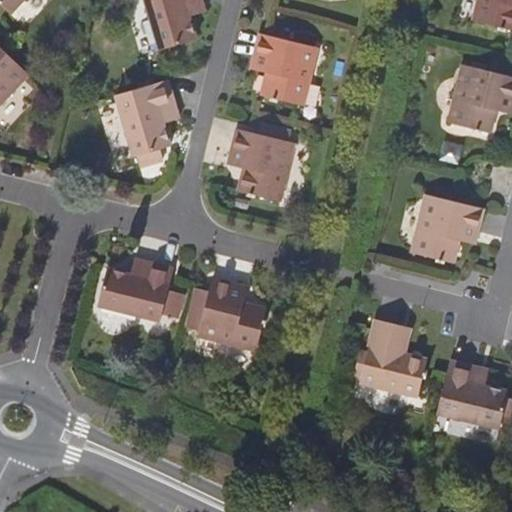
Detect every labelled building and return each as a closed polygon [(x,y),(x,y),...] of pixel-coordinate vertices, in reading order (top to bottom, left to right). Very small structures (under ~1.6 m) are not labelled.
[(0,0),(0,5),(10,15),(25,0),(0,0)] [(144,0),(160,51),(196,41),(189,18),(187,8),(202,3),(200,0),(144,0)] [(511,0),(480,0),(476,23),(511,31),(511,0)] [(187,8),(189,18),(204,13),(202,3),(187,8)] [(318,50),(270,38),(260,35),(253,61),(269,65),(267,75),(262,98),(304,109),(318,50)] [(0,105),(29,76),(0,48),(0,105)] [(269,65),(253,61),(251,71),(267,75),(269,65)] [(489,132),(494,110),(496,100),(511,103),(511,76),(505,75),(464,65),(451,123),(489,132)] [(134,158),(170,148),(163,125),(160,115),(176,109),(168,82),(156,85),(116,97),(134,158)] [(322,106),(326,85),(313,83),(309,103),(322,106)] [(494,110),(511,115),(511,108),(511,103),(496,100),(494,110)] [(160,115),(163,125),(179,120),(176,109),(160,115)] [(295,145),(253,135),(237,131),(231,156),(247,159),(244,170),(239,193),(281,203),(295,145)] [(247,159),(231,156),(228,166),(244,170),(247,159)] [(413,255),(453,264),(459,240),(461,232),(477,235),(483,211),(472,208),(427,197),(413,255)] [(461,232),(459,240),(475,244),(477,235),(461,232)] [(135,260),(131,276),(142,278),(145,263),(135,260)] [(171,313),(174,298),(167,297),(170,288),(171,280),(170,280),(172,269),(145,263),(142,278),(131,276),(129,275),(107,270),(99,307),(160,322),(163,312),(171,313)] [(213,280),(209,296),(230,301),(234,285),(213,280)] [(209,296),(198,337),(256,352),(266,311),(244,305),(234,303),(238,285),(234,285),(230,301),(209,296)] [(244,305),(248,288),(238,285),(234,303),(244,305)] [(176,289),(170,288),(167,297),(174,298),(176,289)] [(396,341),(400,326),(375,320),(372,330),(366,353),(363,365),(357,364),(353,379),(417,395),(425,361),(403,356),(406,343),(396,341)] [(396,341),(406,343),(409,329),(400,326),(396,341)] [(360,351),(357,364),(363,365),(366,353),(360,351)] [(504,431),(508,415),(501,414),(503,404),(506,393),(483,386),(473,384),(477,368),(449,362),(445,378),(436,415),(504,431)] [(483,386),(486,371),(477,368),(473,384),(483,386)] [(510,406),(503,404),(501,414),(508,415),(510,406)]
